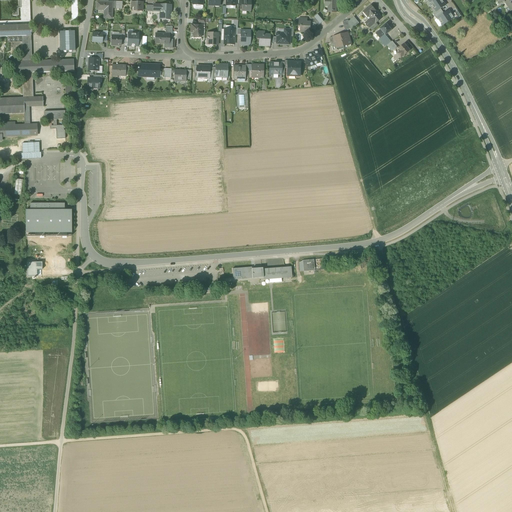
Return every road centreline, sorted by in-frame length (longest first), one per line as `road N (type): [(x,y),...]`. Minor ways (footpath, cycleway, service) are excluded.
road 1 (unclassified): [(83,161),(84,238),(93,257),(116,264),(360,244),(404,229),(500,170)]
road 2 (track): [(318,37),(454,511)]
road 3 (track): [(266,511),(242,427),(61,441)]
road 4 (tertiary): [(500,170),(438,42),(400,0)]
road 5 (residential): [(360,0),(301,50),(180,57)]
road 6 (unclassified): [(90,0),(78,151)]
